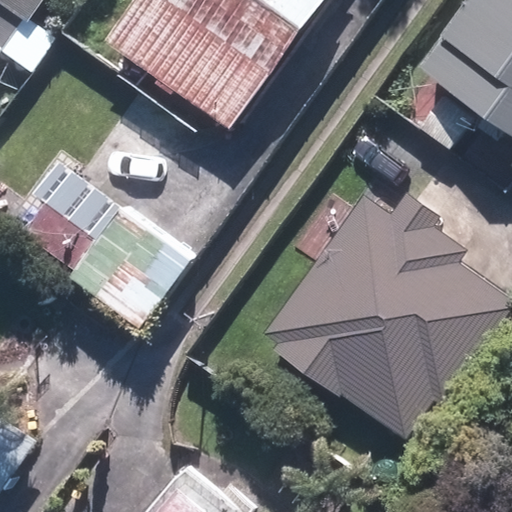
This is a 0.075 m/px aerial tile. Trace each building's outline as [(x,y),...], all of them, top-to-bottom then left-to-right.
[(53,0),(0,0),(0,33),(15,44),(37,12),(42,15),(53,0)] [(153,0),(125,37),(248,129),(344,0),(153,0)] [(511,128),(511,0),(472,0),(425,67),(511,128)] [(0,63),(15,44),(0,33),(0,63)] [(102,54),(72,35),(45,78),(75,97),(102,54)] [(394,218),(371,201),(271,335),(285,345),(280,351),(342,397),(347,391),(414,440),(511,309),(511,304),(462,268),(473,253),(439,228),(445,219),(411,194),(394,218)] [(110,234),(60,199),(38,231),(88,266),(110,234)] [(209,252),(137,202),(87,274),(159,324),(209,252)] [(0,511),(52,436),(0,400),(0,511)] [(195,511),(172,493),(156,511),(195,511)]
